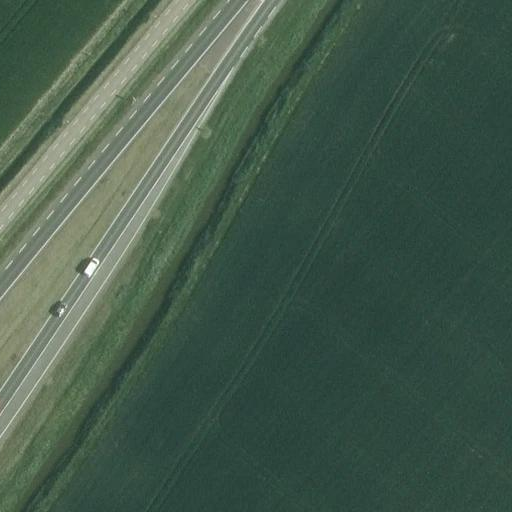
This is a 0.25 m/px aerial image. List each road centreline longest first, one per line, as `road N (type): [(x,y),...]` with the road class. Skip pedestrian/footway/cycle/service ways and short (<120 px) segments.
road 1 (primary): [(0,404),(275,0)]
road 2 (primary): [(243,0),(0,290)]
road 3 (unclassified): [(0,220),(181,0)]
